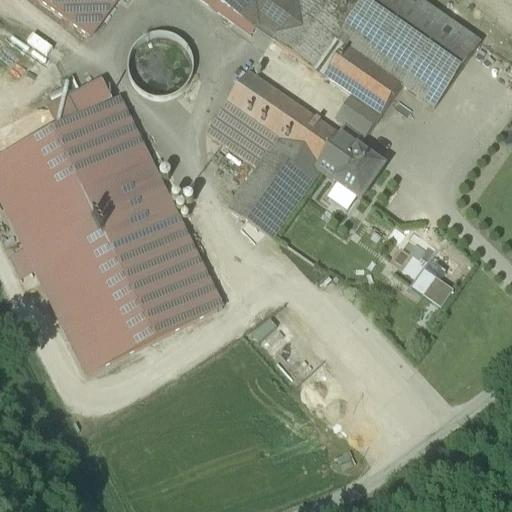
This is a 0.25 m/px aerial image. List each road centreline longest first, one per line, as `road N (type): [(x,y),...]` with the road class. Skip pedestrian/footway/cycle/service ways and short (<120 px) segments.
road 1 (track): [(511,281),(423,194),(417,177),(474,104)]
road 2 (track): [(511,382),(361,511)]
